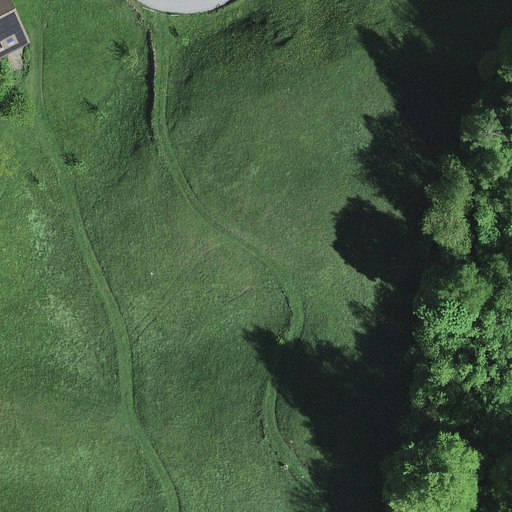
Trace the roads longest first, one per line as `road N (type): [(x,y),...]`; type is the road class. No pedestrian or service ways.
road 1 (track): [(328,511),(274,425),(274,394),(299,320),(289,287),(206,217),(168,153),(155,0)]
road 2 (track): [(171,511),(136,432),(114,320),(41,119),(37,0)]
